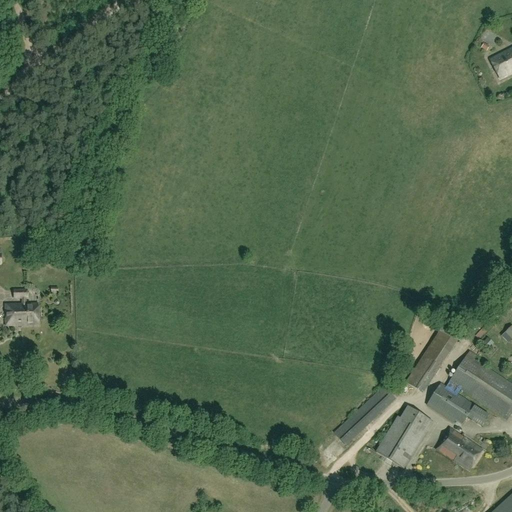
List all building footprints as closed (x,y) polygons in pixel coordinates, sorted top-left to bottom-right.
[(511,48),(490,60),(498,76),(511,69),(511,48)] [(21,300),(21,303),(21,306),(6,307),(6,316),(7,316),(7,322),(7,328),(40,327),(39,306),(27,306),(27,300),(28,300),(28,290),(13,290),(14,301),(21,300)] [(462,425),(468,415),(474,406),(456,394),(460,389),(507,420),(511,412),(511,385),(467,355),(446,387),(441,384),(426,405),(453,423),(455,420),(462,425)] [(439,368),(422,357),(405,383),(420,392),(423,386),(426,388),(439,368)] [(383,387),(334,434),(345,445),(394,398),(383,387)] [(474,406),(468,415),(466,418),(482,428),(489,416),(474,406)] [(400,419),(398,417),(376,453),(402,469),(432,422),(407,407),(400,419)] [(469,472),(483,450),(450,429),(444,437),(448,439),(445,444),(441,442),(436,450),(469,472)] [(339,444),(328,454),(335,462),(346,452),(339,444)] [(511,511),(511,495),(493,511),(511,511)]
